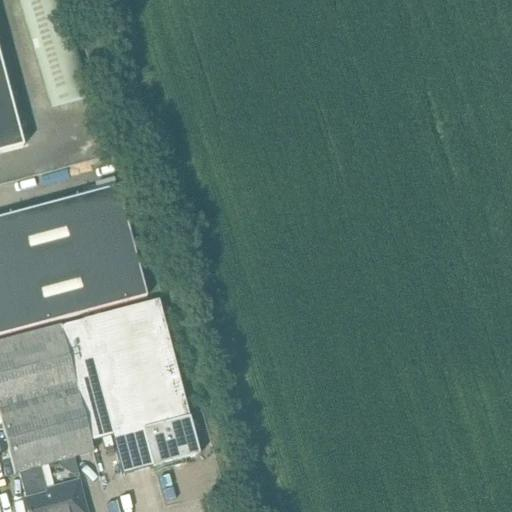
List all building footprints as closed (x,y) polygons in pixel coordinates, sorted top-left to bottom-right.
[(66,0),(19,0),(51,108),(95,95),(66,0)] [(0,154),(23,149),(0,63),(0,154)] [(117,191),(0,221),(0,338),(146,300),(117,191)] [(81,322),(60,328),(90,444),(111,438),(116,458),(121,477),(171,464),(172,469),(186,465),(185,460),(199,457),(193,437),(188,418),(158,302),(81,322)] [(60,328),(0,342),(0,421),(14,475),(18,474),(39,468),(93,454),(90,444),(60,328)] [(39,468),(18,474),(25,501),(24,501),(26,511),(85,511),(78,484),(54,490),(54,493),(47,495),(39,468)]
